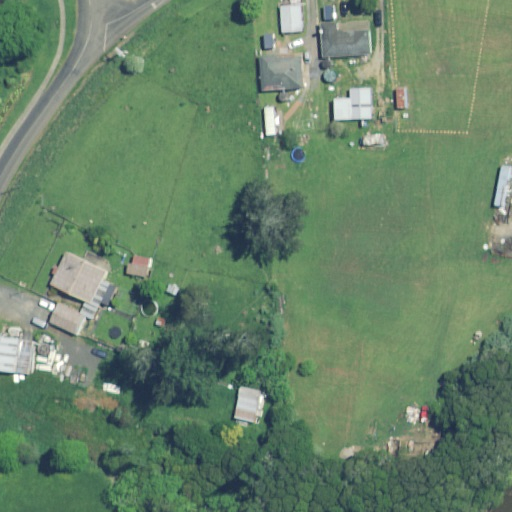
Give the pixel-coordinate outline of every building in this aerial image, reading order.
[(305,33),(304,0),(283,0),(284,33),(305,33)] [(340,33),(340,24),(324,25),(325,57),(375,55),(374,32),(340,33)] [(265,91),(309,89),(309,80),(308,56),(264,57),(265,91)] [(375,120),(375,89),(353,89),(353,120),(375,120)] [(68,253),(53,282),(93,302),(107,272),(68,253)] [(150,267),(130,263),(128,273),(147,277),(150,267)] [(60,304),(51,322),(77,334),(86,316),(60,304)] [(0,336),(0,369),(16,372),(20,339),(0,336)] [(135,367),(119,363),(117,371),(133,375),(135,367)] [(264,391),(242,387),(237,420),(259,423),(264,391)]
